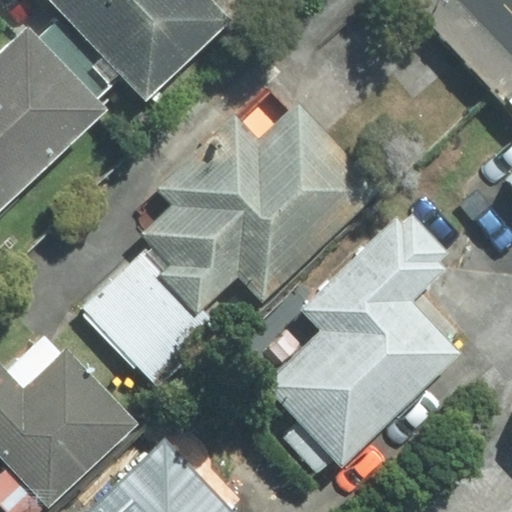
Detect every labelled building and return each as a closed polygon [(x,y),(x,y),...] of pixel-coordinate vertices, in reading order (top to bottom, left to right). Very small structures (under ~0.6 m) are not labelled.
[(236,2),(233,0),(49,0),(143,94),(236,2)] [(0,189),(96,96),(4,2),(0,5),(0,189)] [(282,94),(129,233),(218,330),(371,191),(282,94)] [(511,169),(501,179),(511,192),(511,169)] [(460,252),(409,199),(298,305),(319,327),(284,361),(360,439),(457,346),(411,299),(460,252)] [(4,372),(0,368),(0,450),(45,497),(129,418),(46,332),(4,372)] [(217,511),(162,448),(86,511),(217,511)]
